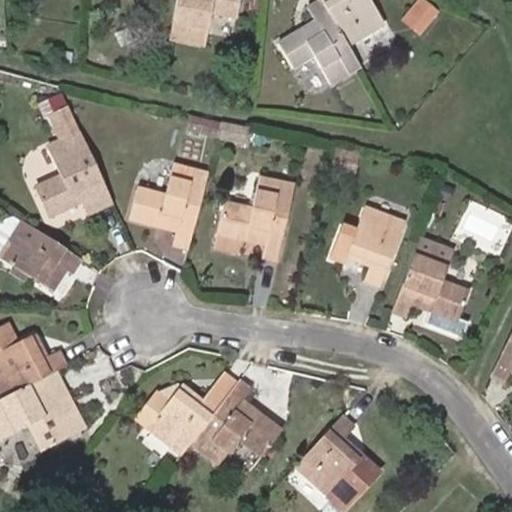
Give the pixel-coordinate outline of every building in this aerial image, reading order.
[(176,0),(169,39),(205,45),(211,13),(237,17),(239,0),(176,0)] [(331,84),(360,66),(347,46),(320,0),(308,8),(316,21),(279,44),(292,68),(313,55),(331,84)] [(319,0),(320,0),(347,46),(384,23),(369,0),(319,0)] [(409,14),(424,26),(435,12),(421,0),(409,14)] [(409,14),(404,21),(418,33),(424,26),(409,14)] [(112,202),(68,105),(46,115),(58,141),(47,146),(60,176),(36,187),(49,216),(80,203),(85,214),(112,202)] [(191,118),(190,120),(219,128),(249,136),(251,126),(221,119),(220,124),(191,118)] [(219,128),(190,120),(188,129),(217,134),(219,128)] [(249,136),(219,128),(217,134),(248,140),(249,136)] [(338,154),(336,161),(356,167),(358,160),(338,154)] [(356,167),(336,161),(334,169),(355,174),(356,167)] [(188,249),(207,174),(173,165),(166,196),(136,189),(129,218),(176,231),(173,245),(188,249)] [(262,258),(277,261),(294,185),(259,177),(252,210),(224,204),(214,250),(242,257),(246,240),(265,245),(262,258)] [(345,255),(370,265),(364,278),(380,285),(405,224),(365,207),(355,231),(339,225),(327,254),(343,261),(345,255)] [(82,259),(23,221),(0,254),(0,257),(46,287),(61,266),(72,273),(82,259)] [(392,311),(407,317),(412,303),(431,310),(425,325),(462,340),(468,325),(459,321),(470,292),(442,282),(454,252),(420,238),(392,311)] [(52,372),(66,365),(59,350),(46,356),(35,333),(16,343),(6,323),(0,325),(0,388),(5,397),(52,372)] [(511,326),(489,376),(505,383),(511,370),(511,326)] [(222,400),(237,380),(224,371),(209,390),(222,400)] [(5,397),(0,399),(0,439),(28,424),(42,450),(83,428),(52,372),(5,397)] [(237,380),(222,400),(193,439),(190,442),(219,464),(239,438),(262,457),(281,432),(242,402),(251,391),(237,380)] [(155,392),(136,418),(148,427),(180,384),(155,392)] [(193,439),(222,400),(209,390),(201,401),(180,384),(148,427),(182,453),(190,442),(193,439)] [(340,415),(295,465),(344,510),(378,472),(344,440),(354,428),(340,415)]
